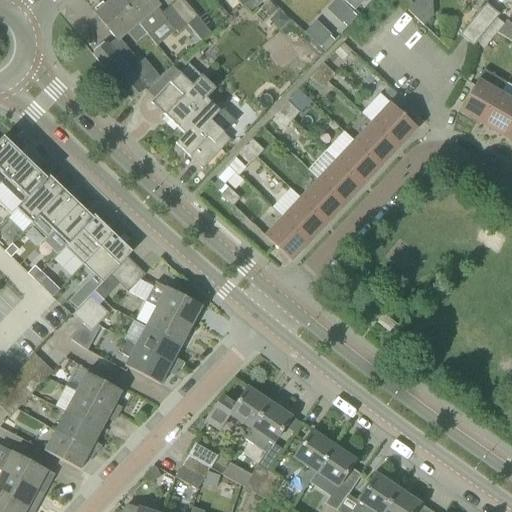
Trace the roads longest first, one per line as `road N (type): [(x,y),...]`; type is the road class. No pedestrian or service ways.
road 1 (secondary): [(0,88),(256,324)]
road 2 (secondary): [(276,301),(25,61)]
road 3 (residential): [(276,301),(438,136),(511,176)]
road 4 (secondary): [(256,324),(511,508)]
road 5 (secondary): [(511,477),(276,301)]
road 6 (residential): [(90,511),(256,324)]
